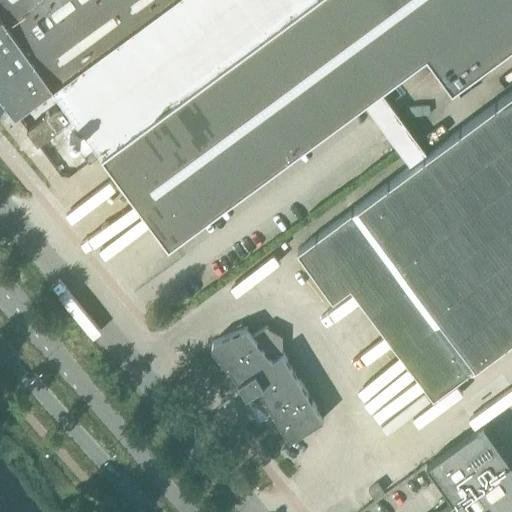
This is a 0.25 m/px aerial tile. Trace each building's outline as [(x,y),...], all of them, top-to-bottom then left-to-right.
[(511,0),(0,0),(0,89),(15,110),(53,83),(65,99),(28,126),(39,141),(76,114),(88,131),(77,139),(87,152),(92,159),(102,151),(169,242),(362,100),(378,88),(427,53),(452,87),(511,43),(511,0)] [(410,165),(297,249),(332,296),(369,269),(416,333),(397,347),(433,395),(511,337),(511,89),(426,153),(417,140),(378,88),(365,98),(403,150),(412,164),(410,165)] [(213,341),(212,344),(212,347),(248,391),(257,385),(289,437),(323,416),(283,350),(282,333),(267,325),(266,324),(252,333),(232,346),(225,334),(215,339),(213,341)] [(511,511),(511,462),(484,423),(427,464),(442,484),(453,499),(434,511),(511,511)] [(375,497),(384,491),(377,482),(368,488),(375,497)]
